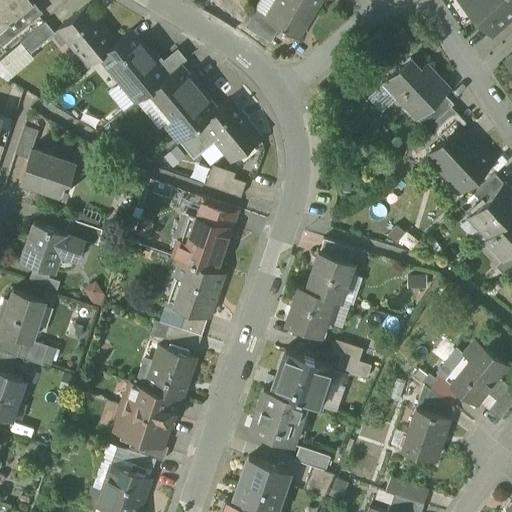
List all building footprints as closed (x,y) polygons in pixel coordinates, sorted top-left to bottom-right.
[(0,0),(0,29),(33,2),(31,0),(0,0)] [(273,0),(264,17),(297,37),(311,14),(312,14),(319,0),(273,0)] [(511,0),(471,0),(484,13),(478,18),(493,35),(511,17),(511,0)] [(33,2),(0,29),(0,43),(2,46),(42,13),(33,2)] [(96,17),(88,6),(59,30),(88,65),(100,55),(116,42),(103,26),(102,27),(95,18),(96,17)] [(278,30),(251,15),(245,27),(271,42),(278,30)] [(46,21),(21,41),(31,53),(56,32),(46,21)] [(116,42),(100,55),(109,66),(138,43),(129,32),(116,42)] [(138,43),(109,66),(137,101),(150,90),(167,75),(140,41),(138,43)] [(421,69),(410,58),(383,83),(416,118),(443,92),(449,87),(427,64),(421,69)] [(217,109),(187,73),(186,74),(179,66),(167,75),(150,90),(172,118),(165,123),(180,141),(202,122),(217,109)] [(443,92),(416,118),(426,129),(451,106),(454,103),(443,92)] [(261,136),(230,99),(217,109),(202,122),(180,141),(194,158),(217,139),(233,159),(261,136)] [(451,106),(429,126),(443,141),(459,125),(461,127),(466,123),(451,106)] [(38,130),(25,125),(16,153),(27,157),(30,147),(32,147),(38,130)] [(461,127),(459,125),(443,141),(428,155),(461,190),(492,161),(461,127)] [(32,147),(30,147),(27,157),(20,176),(33,180),(32,183),(60,193),(59,195),(64,196),(68,185),(67,184),(74,162),(32,147)] [(246,181),(211,169),(206,184),(241,196),(246,181)] [(496,173),(475,193),(484,203),(504,183),(505,183),(496,173)] [(484,203),(470,216),(489,236),(511,213),(511,191),(504,183),(484,203)] [(236,207),(202,196),(197,209),(209,213),(207,219),(230,226),(236,207)] [(207,219),(189,213),(189,214),(194,216),(186,242),(179,240),(173,256),(180,258),(216,270),(230,226),(207,219)] [(511,251),(511,213),(489,236),(486,239),(505,258),(511,251)] [(65,231),(65,233),(83,239),(97,244),(102,228),(70,217),(65,231)] [(65,231),(34,221),(21,258),(52,269),(59,251),(77,257),(83,239),(65,233),(65,231)] [(324,238),(320,252),(351,262),(356,248),(324,238)] [(318,251),(306,287),(333,297),(340,299),(353,263),(351,262),(320,252),(318,251)] [(181,277),(172,304),(184,307),(207,315),(208,316),(223,273),(216,270),(180,258),(175,275),(181,277)] [(299,285),(286,322),(321,334),(333,297),(306,287),(299,285)] [(43,298),(13,288),(0,327),(0,328),(23,337),(30,339),(30,338),(43,298)] [(201,335),(207,315),(184,307),(177,327),(201,335)] [(197,348),(201,335),(177,327),(154,319),(150,332),(197,348)] [(23,337),(0,328),(0,348),(16,354),(17,355),(23,337)] [(30,339),(23,337),(17,355),(48,365),(55,346),(30,338),(30,339)] [(331,350),(341,354),(359,360),(363,348),(335,338),(331,350)] [(507,364),(475,339),(463,354),(470,359),(450,383),(475,403),(486,390),(498,375),(507,364)] [(194,355),(161,344),(146,385),(178,396),(180,397),(194,355)] [(332,364),(284,347),(270,388),(305,400),(318,405),(332,364)] [(16,354),(0,348),(0,362),(12,367),(16,354)] [(341,354),(337,366),(367,376),(371,364),(359,360),(341,354)] [(22,377),(0,369),(0,413),(8,416),(14,398),(15,399),(22,377)] [(499,418),(511,402),(511,386),(498,375),(486,390),(496,399),(488,409),(499,418)] [(146,385),(131,380),(126,393),(124,393),(117,414),(119,415),(115,429),(143,439),(162,445),(162,444),(170,421),(172,422),(176,410),(174,409),(178,396),(146,385)] [(416,406),(447,417),(454,407),(424,382),(416,406)] [(270,388),(264,386),(249,429),(291,443),(305,400),(270,388)] [(416,406),(415,406),(401,447),(433,458),(447,417),(416,406)] [(162,444),(162,445),(143,439),(139,452),(155,457),(163,460),(168,446),(162,444)] [(329,454),(298,444),(293,459),(324,469),(329,454)] [(155,457),(139,452),(125,447),(121,458),(152,468),(155,457)] [(273,511),(288,470),(248,457),(233,501),(264,511),(273,511)] [(136,511),(149,476),(111,463),(96,506),(110,511),(112,511),(136,511)] [(428,488),(390,475),(385,490),(393,493),(418,501),(423,503),(428,488)] [(414,511),(418,501),(393,493),(386,511),(414,511)] [(230,500),(225,511),(264,511),(233,501),(230,500)]
